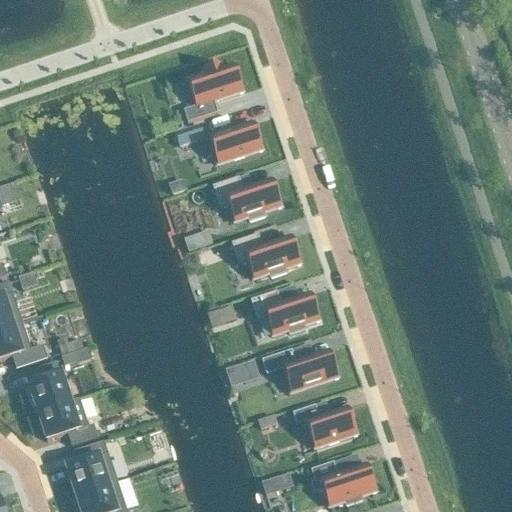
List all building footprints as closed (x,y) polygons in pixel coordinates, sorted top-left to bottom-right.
[(184,115),(188,128),(218,118),(215,107),(243,97),(234,69),(224,73),(223,70),(202,76),(203,80),(187,85),(196,111),(184,115)] [(209,142),(218,170),(263,155),(253,127),(209,142)] [(200,130),(175,138),(179,151),(204,143),(200,130)] [(239,182),(212,191),(219,213),(229,209),(235,227),(249,222),(250,226),(265,221),(264,217),(281,211),(271,182),(243,192),(239,182)] [(0,205),(1,209),(22,203),(16,185),(0,189),(0,205)] [(294,226),(316,221),(310,199),(288,204),(294,226)] [(261,238),(231,248),(238,270),(248,266),(254,284),(270,278),(271,282),(286,277),(285,273),(300,268),(291,241),(264,249),(261,238)] [(23,293),(38,289),(34,275),(19,279),(23,293)] [(0,335),(22,328),(9,287),(0,290),(0,335)] [(277,297),(250,306),(258,327),(267,324),(273,342),(289,336),(290,339),(305,334),(304,331),(320,326),(310,298),(281,308),(277,297)] [(232,312),(222,315),(226,329),(236,325),(232,312)] [(22,328),(0,335),(0,366),(32,356),(22,328)] [(82,343),(70,347),(74,358),(85,354),(82,343)] [(291,399),(338,383),(329,356),(296,367),(292,355),(262,365),(267,381),(283,375),(291,399)] [(63,362),(66,371),(77,368),(74,358),(63,362)] [(39,386),(29,390),(38,418),(70,407),(57,367),(35,374),(39,386)] [(253,367),(238,372),(244,389),(259,384),(253,367)] [(70,407),(38,418),(47,446),(67,439),(71,452),(98,443),(94,430),(89,432),(79,404),(70,407)] [(315,454),(357,440),(348,412),(319,422),(315,411),(293,418),(297,430),(306,427),(315,454)] [(262,432),(278,427),(275,419),(259,424),(262,432)] [(78,469),(67,473),(76,501),(117,487),(104,447),(74,457),(78,469)] [(317,486),(313,487),(316,497),(325,494),(331,511),(376,497),(367,469),(339,478),(336,467),(313,475),(317,486)] [(288,479),(277,482),(282,495),(292,492),(288,479)] [(125,511),(117,487),(76,501),(79,511),(125,511)]
